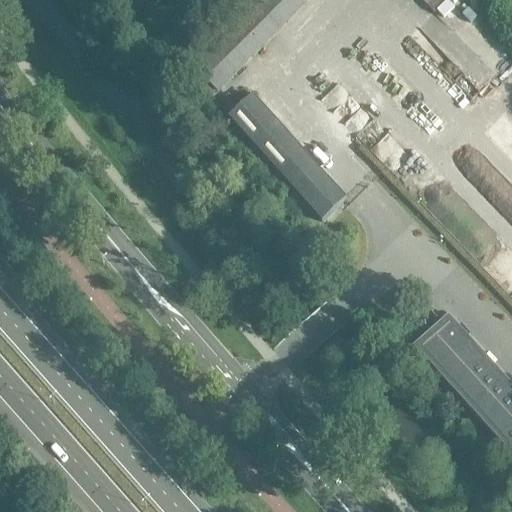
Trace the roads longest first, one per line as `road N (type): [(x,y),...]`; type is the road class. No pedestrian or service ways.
road 1 (tertiary): [(319,482),(314,461),(252,388),(131,254),(112,245)]
road 2 (tertiary): [(112,245),(117,263),(235,403),(300,474),(319,482)]
road 3 (trunk): [(180,511),(0,309)]
road 4 (trunk): [(0,377),(118,511)]
road 5 (tertiary): [(112,245),(0,109)]
